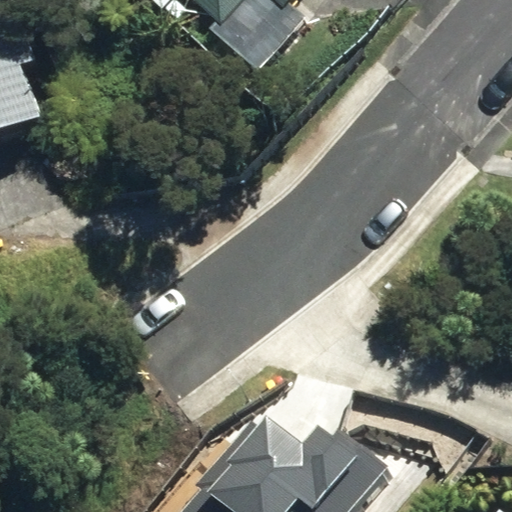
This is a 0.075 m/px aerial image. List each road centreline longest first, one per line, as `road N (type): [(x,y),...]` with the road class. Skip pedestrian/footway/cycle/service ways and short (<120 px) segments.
road 1 (residential): [(236,292),(420,132),(511,32)]
road 2 (residential): [(236,292),(483,402),(511,423)]
